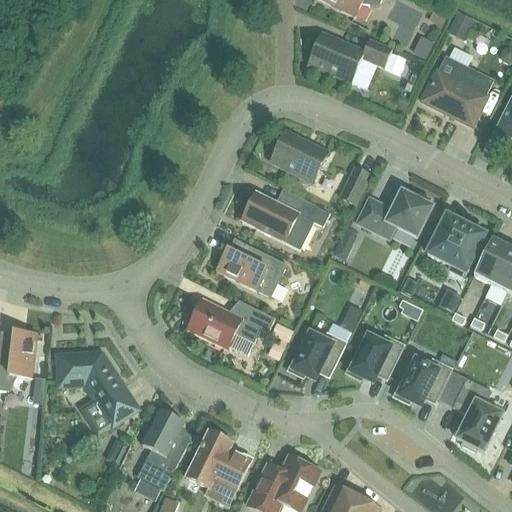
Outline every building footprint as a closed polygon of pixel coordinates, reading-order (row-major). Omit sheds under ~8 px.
[(315,0),(313,5),(314,6),(316,1),(355,20),(361,7),(378,8),(382,0),(315,0)] [(385,32),(399,39),(415,6),(402,0),(387,0),(381,13),(392,18),(385,32)] [(449,17),(435,10),(428,24),(442,31),(449,17)] [(457,18),(448,36),(465,45),(474,27),(457,18)] [(351,88),(362,63),(384,72),(392,54),(369,44),(364,55),(321,37),(307,69),(351,88)] [(434,49),(421,42),(413,58),(426,65),(434,49)] [(500,59),(502,66),(508,69),(511,67),(511,51),(510,51),(503,53),(500,59)] [(487,101),(485,100),(493,85),(446,61),(438,76),(437,76),(422,105),(472,130),(487,101)] [(511,104),(494,139),(510,147),(511,144),(511,104)] [(271,166),(312,187),(327,156),(286,136),(271,166)] [(355,172),(340,201),(355,209),(369,180),(355,172)] [(256,196),(241,225),(299,254),(314,226),(322,230),(330,216),(316,209),(283,193),(276,206),(256,196)] [(389,243),(395,231),(417,241),(432,211),(428,209),(430,204),(419,198),(416,204),(402,196),(393,214),(369,202),(357,227),(389,243)] [(466,278),(485,238),(446,218),(426,258),(450,270),(449,273),(463,280),(464,277),(466,278)] [(341,244),(334,259),(343,263),(350,249),(356,238),(347,233),(341,244)] [(489,290),(489,291),(509,251),(492,242),(472,282),(474,283),(475,280),(490,288),(489,290)] [(222,265),(215,280),(218,276),(271,302),(287,269),(237,244),(228,261),(225,266),(222,265)] [(506,299),(511,286),(511,252),(509,251),(489,291),(490,291),(491,289),(507,296),(506,299)] [(408,281),(400,295),(411,301),(418,287),(408,281)] [(449,294),(439,313),(453,320),(463,301),(449,294)] [(260,334),(268,337),(275,323),(243,307),(236,320),(203,304),(188,334),(227,354),(235,338),(254,347),(260,334)] [(350,308),(339,330),(352,336),(363,314),(350,308)] [(455,317),(451,324),(462,330),(466,322),(455,317)] [(474,322),(470,329),(481,335),(485,327),(474,322)] [(294,335),(277,326),(271,338),(288,346),(294,335)] [(3,338),(0,363),(0,395),(9,397),(18,381),(32,382),(38,340),(41,340),(42,339),(14,336),(14,334),(13,334),(12,339),(3,338)] [(497,334),(493,341),(504,346),(508,339),(497,334)] [(324,344),(310,338),(294,370),(291,369),(287,375),(303,383),(305,380),(314,384),(318,377),(329,382),(346,347),(327,338),(324,344)] [(382,347),(368,340),(352,373),(349,371),(345,377),(361,385),(363,382),(372,387),(376,379),(387,385),(404,350),(385,340),(382,347)] [(279,365),(285,354),(275,349),(270,360),(279,365)] [(84,358),(57,359),(59,390),(85,389),(94,402),(112,430),(113,431),(138,414),(101,357),(97,357),(96,358),(85,359),(84,358)] [(441,359),(437,366),(433,364),(429,370),(416,364),(399,396),(396,395),(393,401),(409,409),(411,406),(420,410),(424,403),(434,408),(455,366),(441,359)] [(35,382),(32,408),(42,409),(45,383),(35,382)] [(463,446),(461,450),(475,457),(477,453),(483,456),(502,418),(485,410),(492,395),(466,382),(452,411),(468,419),(456,443),(463,446)] [(161,414),(142,449),(154,456),(148,466),(145,465),(137,480),(163,495),(188,448),(177,442),(185,427),(175,422),(173,417),(168,414),(164,416),(161,414)] [(212,488),(234,499),(252,463),(230,452),(233,447),(209,435),(186,481),(210,493),(212,488)] [(116,443),(106,463),(117,469),(128,449),(116,443)] [(279,511),(281,508),(289,511),(301,511),(320,476),(290,460),(282,475),(268,468),(247,509),(252,511),(279,511)] [(378,511),(336,490),(324,511),(378,511)] [(175,511),(178,507),(165,501),(159,511),(175,511)]
